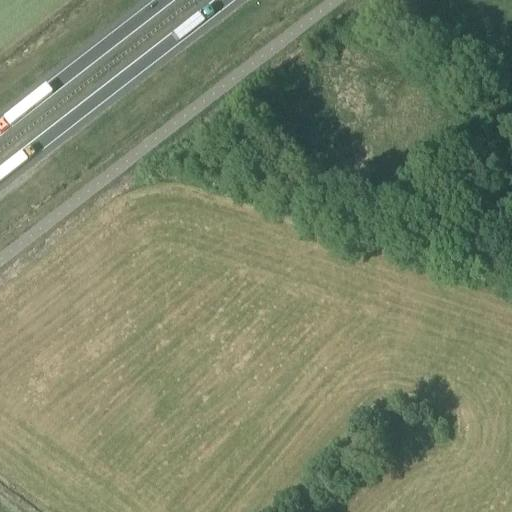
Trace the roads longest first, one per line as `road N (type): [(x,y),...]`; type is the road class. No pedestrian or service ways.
road 1 (trunk): [(0,176),(224,0)]
road 2 (trunk): [(172,0),(0,130)]
